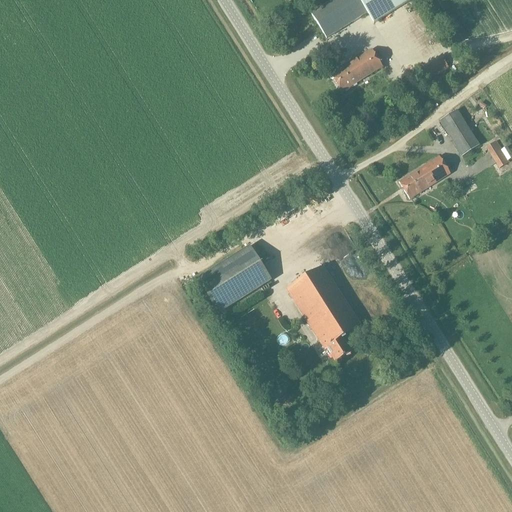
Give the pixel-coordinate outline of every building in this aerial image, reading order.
[(374,23),(411,1),(410,0),(326,0),(309,11),(326,38),(367,13),(374,23)] [(341,92),(381,67),(371,50),(331,75),(341,92)] [(443,59),(421,72),(427,81),(448,68),(443,59)] [(456,111),(439,121),(462,157),(479,146),(456,111)] [(495,142),(486,147),(499,169),(508,163),(495,142)] [(409,199),(449,174),(438,157),(398,182),(409,199)] [(467,187),(462,190),(465,196),(477,189),(471,179),(465,183),(467,187)] [(309,231),(318,228),(316,223),(307,227),(309,231)] [(247,247),(196,280),(218,314),(269,281),(247,247)] [(267,266),(269,273),(276,271),(274,264),(267,266)] [(327,349),(335,362),(351,351),(342,337),(360,325),(322,266),(286,290),(325,350),(327,349)]
